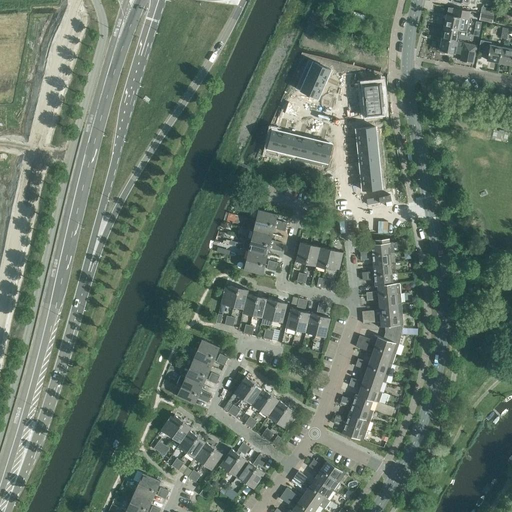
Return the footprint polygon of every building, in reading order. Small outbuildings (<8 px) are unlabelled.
[(483,14),(494,16),(495,9),(482,6),(481,13),(483,13),(483,14)] [(454,8),(452,16),(447,15),(446,20),(444,19),(443,20),(442,24),(443,25),(445,25),(445,27),(466,31),(470,11),(454,8)] [(482,14),(481,20),(492,22),(494,16),(483,14),(482,14)] [(460,30),(445,27),(442,38),(457,41),(460,30)] [(457,41),(442,38),(440,51),(461,55),(460,61),(474,63),(478,45),(457,41)] [(500,63),(503,47),(491,45),(488,60),(500,63)] [(511,65),(511,61),(511,49),(503,47),(500,63),(511,65)] [(313,61),(309,71),(327,79),(331,69),(313,61)] [(309,71),(305,80),(323,88),(327,79),(309,71)] [(305,80),(301,90),(318,98),(323,88),(305,80)] [(381,81),(362,83),(365,116),(366,116),(384,114),(385,114),(381,81)] [(376,126),(356,128),(357,139),(377,137),(376,126)] [(272,129),(268,147),(278,150),(282,131),(272,129)] [(282,131),(278,150),(288,152),(292,134),(282,131)] [(292,134),(288,152),(298,155),(302,136),(292,134)] [(302,136),(298,155),(308,157),(312,138),(302,136)] [(377,137),(357,139),(359,149),(378,147),(377,137)] [(312,138),(308,157),(318,160),(322,141),(312,138)] [(322,141),(318,160),(328,162),(333,143),(322,141)] [(378,147),(359,149),(360,159),(379,157),(378,147)] [(379,157),(360,159),(361,169),(380,167),(379,157)] [(380,167),(361,169),(362,179),(381,177),(380,167)] [(381,177),(362,179),(363,190),(382,188),(381,177)] [(275,224),(277,225),(286,227),(287,223),(276,220),(277,214),(259,209),(256,220),(275,224)] [(277,225),(275,224),(256,220),(254,229),(272,234),(274,228),(276,229),(277,225)] [(249,228),(246,238),(251,239),(270,244),(273,245),(282,247),(283,242),(271,240),(272,234),(254,229),(249,228)] [(270,244),(251,239),(246,238),(244,248),(249,249),(268,254),(269,248),(281,251),(282,247),(273,245),(270,244)] [(306,263),(311,244),(300,241),(296,260),(306,263)] [(372,244),(373,255),(395,253),(395,252),(391,253),(390,242),(372,244)] [(311,244),(306,263),(317,265),(321,246),(311,244)] [(321,246),(317,265),(326,268),(330,249),(321,246)] [(268,254),(249,249),(246,259),(265,264),(268,254)] [(330,249),(326,268),(336,270),(337,268),(339,269),(343,252),(330,249)] [(395,253),(373,255),(374,265),(396,263),(395,253)] [(265,264),(246,259),(244,269),(263,274),(265,264)] [(375,275),(393,273),(397,273),(396,263),(374,265),(375,275)] [(393,283),(393,273),(375,275),(376,285),(400,283),(400,282),(393,283)] [(379,295),(401,293),(400,283),(376,285),(376,286),(378,285),(379,291),(367,292),(367,296),(375,295),(379,295)] [(230,305),(235,286),(228,285),(228,287),(225,286),(221,303),(230,305)] [(239,307),(244,288),(235,286),(230,305),(239,307)] [(244,288),(239,307),(243,308),(242,312),(247,313),(251,294),(248,293),(249,290),(244,288)] [(380,305),(402,303),(401,293),(379,295),(380,305)] [(256,315),(260,296),(251,294),(247,313),(256,315)] [(260,296),(256,315),(265,317),(269,299),(260,296)] [(273,319),(278,301),(269,299),(265,317),(273,319)] [(278,301),(273,319),(283,322),(287,303),(278,301)] [(402,303),(380,305),(381,316),(403,314),(402,303)] [(296,329),(300,310),(290,308),(286,327),(296,329)] [(306,332),(310,313),(300,310),(296,329),(306,332)] [(316,334),(320,315),(310,313),(306,332),(316,334)] [(381,316),(382,326),(385,325),(385,332),(401,334),(404,324),(403,314),(381,316)] [(320,315),(316,334),(326,336),(330,317),(320,315)] [(399,343),(401,334),(385,332),(383,338),(379,336),(375,346),(396,353),(399,343)] [(358,341),(369,345),(371,339),(360,335),(358,341)] [(198,348),(215,356),(220,346),(202,339),(198,348)] [(367,350),(369,345),(358,341),(356,346),(367,350)] [(392,363),(396,353),(375,346),(372,356),(392,363)] [(211,365),(215,356),(198,348),(194,358),(211,365)] [(369,366),(389,373),(392,363),(372,356),(369,366)] [(211,365),(194,358),(190,367),(207,375),(211,365)] [(386,382),(389,373),(369,366),(365,376),(382,381),(386,382)] [(185,376),(203,384),(207,375),(190,367),(185,376)] [(181,386),(199,393),(202,395),(204,391),(201,389),(203,384),(185,376),(181,374),(177,384),(181,386)] [(243,398),(254,382),(246,376),(235,392),(243,398)] [(382,381),(365,376),(362,385),(379,391),(382,381)] [(251,404),(263,388),(254,382),(243,398),(251,404)] [(356,394),(379,402),(383,392),(379,391),(362,385),(359,394),(356,394)] [(199,393),(181,386),(177,395),(195,403),(199,393)] [(260,410),(271,394),(263,388),(251,404),(260,410)] [(268,415),(279,400),(271,394),(260,410),(268,415)] [(379,402),(356,394),(353,404),(374,411),(370,409),(373,400),(379,402)] [(277,421),(288,405),(279,400),(268,415),(277,421)] [(232,414),(237,407),(234,404),(229,412),(232,414)] [(374,411),(353,404),(350,413),(370,420),(374,411)] [(288,405),(277,421),(287,429),(297,415),(295,413),(296,411),(288,405)] [(237,407),(232,414),(236,417),(241,409),(237,407)] [(367,430),(370,420),(350,413),(347,423),(367,430)] [(172,437),(183,421),(175,414),(174,416),(171,414),(161,429),(172,437)] [(249,426),(254,418),(251,416),(245,423),(249,426)] [(254,418),(249,426),(252,428),(257,421),(254,418)] [(183,421),(172,437),(180,442),(181,443),(190,430),(192,427),(183,421)] [(367,430),(347,423),(343,433),(364,440),(367,430)] [(266,437),(271,430),(267,428),(262,435),(266,437)] [(181,443),(180,442),(178,445),(187,452),(198,436),(190,430),(181,443)] [(271,430),(266,437),(269,440),(274,432),(271,430)] [(277,445),(281,438),(278,435),(273,443),(277,445)] [(198,436),(187,452),(195,457),(206,441),(198,436)] [(158,450),(163,443),(159,440),(154,448),(158,450)] [(206,441),(195,457),(203,463),(215,447),(206,441)] [(242,451),(247,444),(243,442),(239,449),(242,451)] [(163,443),(158,450),(161,453),(166,445),(163,443)] [(247,444),(242,451),(246,454),(250,447),(247,444)] [(166,445),(161,453),(165,455),(170,448),(166,445)] [(215,447),(203,463),(212,469),(223,453),(215,447)] [(229,470),(240,454),(231,448),(220,464),(229,470)] [(237,476),(248,460),(240,454),(229,470),(237,476)] [(259,463),(263,456),(260,454),(255,460),(259,463)] [(263,456),(259,463),(262,465),(267,459),(263,456)] [(176,468),(181,460),(177,458),(172,465),(176,468)] [(181,460),(176,468),(179,470),(184,463),(181,460)] [(259,463),(255,460),(253,463),(248,460),(237,476),(246,482),(257,466),(259,463)] [(321,469),(339,482),(345,473),(327,460),(321,469)] [(257,466),(246,482),(254,488),(265,472),(257,466)] [(192,479),(197,472),(194,469),(189,477),(192,479)] [(330,488),(333,490),(339,482),(321,469),(315,477),(330,488)] [(295,476),(305,482),(308,477),(299,471),(295,476)] [(139,482),(156,490),(161,480),(143,472),(139,482)] [(197,472),(192,479),(196,482),(201,474),(197,472)] [(301,487),(305,482),(295,476),(292,480),(301,487)] [(330,488),(315,477),(310,486),(324,496),(328,498),(333,490),(330,488)] [(134,491),(152,499),(156,490),(139,482),(134,491)] [(324,496),(310,486),(304,494),(319,504),(324,496)] [(206,498),(211,491),(204,487),(200,494),(206,498)] [(283,493),(293,499),(296,494),(287,488),(283,493)] [(148,508),(152,499),(134,491),(130,501),(148,508)] [(290,504),(293,499),(283,493),(280,497),(290,504)] [(311,511),(313,511),(319,504),(304,494),(298,503),(311,511)] [(146,511),(148,508),(130,501),(126,510),(131,511),(146,511)] [(293,511),(311,511),(298,503),(293,511),(292,511),(293,511)]
